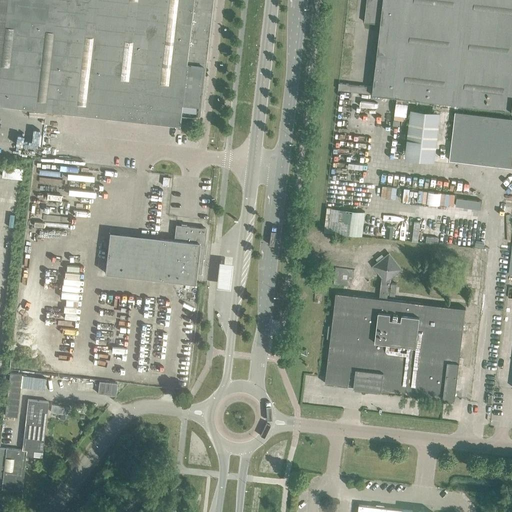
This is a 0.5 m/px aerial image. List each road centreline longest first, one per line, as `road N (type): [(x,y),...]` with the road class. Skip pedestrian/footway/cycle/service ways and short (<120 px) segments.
road 1 (unknown): [(476,447),(493,246),(482,228),(430,223)]
road 2 (unclassified): [(254,156),(0,137)]
road 3 (unclassified): [(511,451),(271,421)]
road 4 (secondary): [(254,156),(224,390)]
road 5 (secondary): [(253,389),(283,161)]
road 6 (unclassified): [(47,511),(115,419),(135,405),(208,407)]
road 7 (secondary): [(283,161),(301,0)]
road 8 (secondary): [(273,0),(254,156)]
